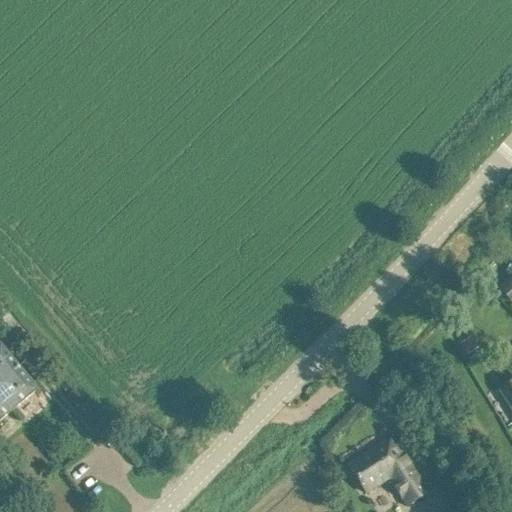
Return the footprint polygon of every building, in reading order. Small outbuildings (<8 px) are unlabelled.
[(511,277),(498,291),(511,305),(511,277)] [(0,341),(18,327),(0,305),(0,341)] [(511,337),(511,316),(510,316),(503,334),(511,337)] [(0,421),(35,393),(0,350),(0,421)] [(511,410),(511,383),(500,392),(511,410)] [(75,388),(69,393),(75,399),(81,394),(75,388)] [(427,495),(402,456),(391,439),(348,467),(365,494),(388,479),(407,508),(427,495)]
